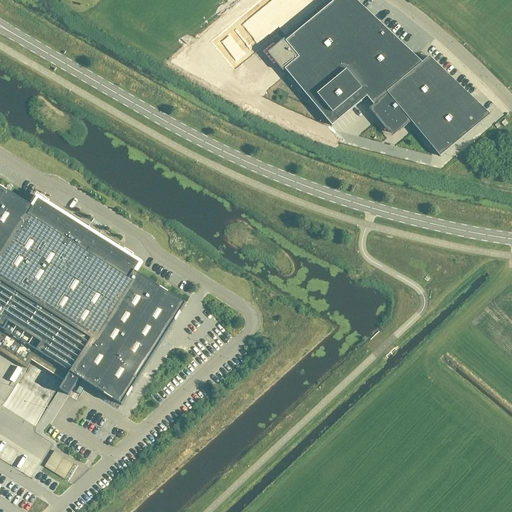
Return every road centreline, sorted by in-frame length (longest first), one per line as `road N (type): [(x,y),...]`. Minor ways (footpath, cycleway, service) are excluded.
road 1 (secondary): [(511,238),(373,208),(258,168),(4,29)]
road 2 (unclassified): [(398,0),(511,106)]
